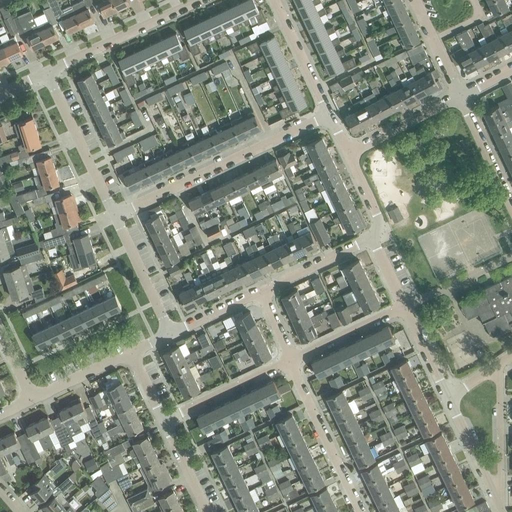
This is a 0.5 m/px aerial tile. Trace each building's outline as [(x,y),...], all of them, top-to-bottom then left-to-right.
[(46,43),(59,37),(53,24),(58,22),(56,18),(51,6),(48,0),(43,0),(41,1),(45,9),(44,9),(45,13),(34,18),(46,43)] [(82,26),(76,13),(72,4),(62,9),(57,0),(48,0),(51,6),(56,18),(61,16),(69,32),(82,26)] [(88,6),(93,3),(90,0),(76,0),(79,5),(78,6),(81,11),(76,13),(82,26),(94,20),(88,6)] [(90,0),(93,3),(98,1),(105,15),(117,9),(112,0),(90,0)] [(128,0),(112,0),(117,9),(130,3),(128,0)] [(254,0),(245,0),(241,2),(247,16),(248,16),(254,13),(259,24),(267,20),(261,8),(259,9),(254,0)] [(320,0),(312,0),(299,6),(304,18),(318,11),(318,10),(315,4),(321,1),(320,0)] [(344,12),(348,10),(343,0),(340,0),(338,1),(341,7),(344,12)] [(391,13),(405,7),(401,0),(390,0),(383,4),(386,9),(389,8),(391,13)] [(494,14),(503,9),(509,7),(505,0),(491,0),(489,2),(494,14)] [(247,16),(241,2),(230,7),(236,21),(237,21),(243,18),(246,25),(251,22),(248,16),(247,16)] [(354,13),(360,10),(357,2),(350,5),(354,13)] [(236,21),(230,7),(219,13),(225,27),(232,24),(235,30),(240,28),(237,21),(236,21)] [(324,7),(318,10),(318,11),(304,18),(309,29),(323,22),(320,16),(327,13),(324,7)] [(393,25),(410,17),(405,7),(391,13),(394,18),(391,19),(393,25)] [(225,27),(219,13),(208,18),(214,32),(213,32),(216,39),(222,36),(219,30),(225,27)] [(46,43),(34,18),(33,16),(21,22),(18,15),(13,18),(19,31),(24,29),(33,49),(46,43)] [(511,47),(511,25),(508,18),(507,15),(502,18),(509,32),(503,35),(510,49),(511,47)] [(19,31),(13,18),(12,16),(4,19),(11,34),(19,31)] [(360,27),(367,24),(364,17),(357,20),(360,27)] [(402,35),(415,28),(410,17),(393,25),(396,31),(399,30),(402,35)] [(214,32),(208,18),(196,23),(203,37),(202,37),(205,44),(211,41),(207,35),(213,32),(214,32)] [(326,29),(323,22),(309,29),(315,40),(328,33),(329,34),(335,31),(333,26),(326,29)] [(499,54),(484,26),(483,22),(478,24),(487,42),(482,45),(489,60),(499,54)] [(203,37),(196,23),(185,29),(190,41),(188,43),(193,55),(201,51),(196,40),(202,37),(203,37)] [(364,34),(371,31),(367,24),(360,27),(364,34)] [(510,49),(503,35),(496,39),(489,24),(484,26),(499,54),(510,49)] [(252,40),(252,39),(250,35),(250,34),(247,27),(241,30),(244,37),(246,42),(252,40)] [(404,47),(420,39),(415,28),(402,35),(404,40),(401,41),(404,47)] [(478,39),(473,42),(467,29),(462,32),(479,65),(489,60),(482,45),(478,39)] [(176,32),(164,38),(171,52),(172,52),(177,49),(183,60),(191,56),(185,44),(182,45),(176,32)] [(467,71),(479,65),(462,32),(456,35),(466,53),(457,58),(462,68),(465,66),(467,71)] [(332,40),(329,34),(328,33),(315,40),(320,51),(334,44),(334,45),(341,42),(338,37),(332,40)] [(261,39),(248,44),(252,53),(263,47),(266,53),(266,54),(280,47),(274,35),(262,41),(261,39)] [(23,54),(19,45),(15,36),(2,42),(4,47),(10,60),(23,54)] [(171,52),(164,38),(153,43),(160,57),(166,54),(169,61),(175,58),(172,52),(171,52)] [(371,49),(378,46),(374,39),(368,42),(371,49)] [(0,64),(10,60),(4,47),(2,42),(0,42),(0,64)] [(160,57),(153,43),(142,48),(149,62),(155,59),(158,66),(164,63),(160,57)] [(425,49),(422,43),(407,50),(410,56),(420,51),(420,52),(425,49)] [(337,51),(334,45),(334,44),(320,51),(325,62),(339,55),(339,56),(346,53),(343,48),(337,51)] [(378,46),(371,49),(374,56),(381,53),(378,46)] [(285,58),(280,47),(266,54),(266,53),(259,56),(262,61),(268,58),(271,64),(272,65),(285,58)] [(149,62),(142,48),(131,54),(137,67),(137,68),(140,75),(145,72),(142,65),(149,62)] [(425,49),(420,52),(420,51),(410,56),(414,63),(428,56),(425,49)] [(359,57),(361,62),(371,58),(368,53),(359,57)] [(137,67),(131,54),(119,59),(125,72),(122,73),(128,85),(136,82),(131,70),(137,68),(137,67)] [(247,54),(240,58),(243,64),(251,60),(247,54)] [(342,62),(339,56),(339,55),(325,62),(331,74),(343,68),(345,70),(357,65),(353,57),(342,62)] [(291,69),(285,58),(272,65),(271,64),(265,67),(267,73),(274,69),(277,76),(291,69)] [(225,77),(232,74),(226,61),(219,65),(224,76),(225,77)] [(110,77),(116,74),(111,63),(103,67),(105,72),(107,71),(110,77)] [(223,77),(224,76),(219,65),(212,68),(215,74),(221,72),(223,77)] [(420,77),(417,70),(415,66),(410,69),(413,75),(412,76),(414,80),(410,83),(417,97),(428,92),(420,77)] [(431,71),(427,74),(423,66),(417,70),(420,77),(428,92),(432,90),(433,92),(442,87),(438,79),(436,81),(431,71)] [(296,81),(291,69),(277,76),(280,82),(273,86),(276,91),(282,88),(282,87),(296,81)] [(410,83),(404,85),(396,70),(391,73),(407,103),(417,97),(410,83)] [(94,79),(98,77),(95,71),(78,79),(83,90),(97,84),(94,79)] [(208,78),(205,72),(205,71),(197,75),(200,82),(208,78)] [(396,108),(407,103),(391,73),(386,75),(394,91),(388,94),(396,108)] [(113,85),(120,82),(116,74),(110,77),(113,85)] [(340,80),(346,90),(357,84),(351,74),(340,80)] [(194,85),(200,82),(197,75),(191,78),(194,85)] [(385,114),(378,99),(376,96),(372,88),(367,78),(362,80),(373,102),(367,105),(375,119),(385,114)] [(217,89),(213,80),(206,84),(208,89),(211,88),(212,91),(217,89)] [(270,85),(268,81),(267,80),(252,87),(255,94),(257,99),(262,97),(260,92),(259,90),(270,85)] [(348,93),(346,90),(340,80),(329,85),(333,92),(339,89),(342,96),(348,93)] [(149,92),(145,84),(144,81),(139,84),(142,89),(132,94),(135,99),(149,92)] [(301,92),(296,81),(282,87),(282,88),(285,94),(279,97),(281,102),(288,99),(287,98),(301,92)] [(145,84),(149,92),(154,90),(150,82),(145,84)] [(176,85),(179,91),(185,88),(182,82),(176,85)] [(89,101),(105,93),(102,87),(99,89),(97,84),(83,90),(89,101)] [(171,95),(179,91),(176,85),(168,89),(171,95)] [(372,88),(376,96),(381,93),(377,86),(372,88)] [(123,98),(129,95),(126,88),(120,91),(123,98)] [(188,105),(196,102),(191,91),(187,93),(188,95),(184,97),(188,105)] [(153,95),(156,102),(164,99),(161,92),(153,95)] [(307,103),(301,92),(287,98),(288,99),(290,105),(279,110),(280,111),(283,118),(295,112),(294,109),(307,103)] [(94,112),(107,105),(104,100),(108,99),(105,93),(89,101),(94,112)] [(385,114),(396,108),(388,94),(378,99),(385,114)] [(126,105),(132,102),(133,102),(129,95),(123,98),(126,105)] [(150,105),(156,102),(153,95),(146,99),(150,105)] [(375,119),(367,105),(364,98),(353,104),(357,110),(364,125),(375,119)] [(182,100),(177,103),(180,110),(185,108),(182,100)] [(489,124),(511,113),(511,100),(510,101),(511,104),(511,107),(502,112),(499,105),(484,112),(489,124)] [(353,131),(364,125),(357,110),(353,104),(348,107),(351,113),(346,116),(353,131)] [(99,122),(116,115),(113,109),(109,111),(107,105),(94,112),(99,122)] [(133,119),(139,116),(136,110),(130,113),(133,119)] [(262,128),(257,118),(254,110),(242,116),(250,133),(262,128)] [(283,118),(280,111),(271,116),(266,118),(269,124),(283,118)] [(511,113),(489,124),(495,134),(510,127),(507,122),(511,119),(511,113)] [(104,133),(117,127),(115,121),(118,120),(116,115),(99,122),(104,133)] [(139,116),(133,119),(136,127),(143,124),(139,116)] [(239,138),(250,133),(242,116),(231,121),(239,138)] [(18,136),(23,135),(37,131),(33,117),(14,123),(18,136)] [(229,143),(239,138),(231,121),(226,123),(221,126),(229,143)] [(218,148),(229,143),(221,126),(215,129),(210,131),(218,148)] [(511,126),(510,127),(495,134),(500,145),(511,139),(511,126)] [(109,144),(126,136),(123,130),(120,132),(117,127),(104,133),(109,144)] [(20,151),(32,147),(41,144),(37,131),(23,135),(25,143),(18,145),(20,151)] [(207,153),(218,148),(210,131),(204,134),(205,137),(200,139),(207,153)] [(146,138),(151,147),(158,144),(154,134),(146,138)] [(306,158),(327,148),(322,137),(307,144),(310,150),(300,155),(302,160),(306,158)] [(144,151),(151,147),(146,138),(139,141),(144,151)] [(207,153),(200,139),(195,142),(194,139),(188,141),(196,158),(207,153)] [(505,156),(511,152),(511,139),(500,145),(505,156)] [(185,163),(196,158),(188,141),(182,144),(184,147),(179,150),(185,163)] [(125,148),(128,155),(130,159),(134,157),(131,153),(135,151),(132,145),(125,148)] [(123,157),(128,155),(125,148),(114,153),(118,162),(124,159),(123,157)] [(317,166),(332,159),(327,148),(306,158),(309,163),(315,160),(317,166)] [(185,163),(179,150),(173,152),(172,149),(167,152),(174,168),(185,163)] [(20,158),(18,151),(18,150),(11,152),(11,154),(0,157),(0,160),(2,164),(10,161),(20,158)] [(290,153),(289,151),(278,156),(284,168),(285,168),(291,165),(298,162),(293,152),(290,153)] [(163,174),(174,168),(167,152),(160,155),(156,157),(163,174)] [(41,173),(55,169),(51,156),(38,160),(35,153),(20,158),(10,161),(11,166),(20,164),(20,166),(30,163),(31,168),(39,166),(41,173)] [(153,179),(163,174),(156,157),(150,159),(145,162),(153,179)] [(283,172),(281,168),(276,159),(265,164),(272,178),(283,172)] [(306,184),(315,180),(338,170),(332,159),(317,166),(320,172),(304,180),(306,184)] [(142,184),(153,179),(145,162),(139,165),(140,168),(135,170),(142,184)] [(274,183),(272,178),(265,164),(254,169),(261,183),(263,188),(274,183)] [(291,165),(285,168),(290,179),(296,176),(291,165)] [(38,189),(50,185),(60,182),(55,169),(41,173),(34,176),(38,189)] [(142,184),(135,170),(130,172),(128,169),(123,172),(131,189),(142,184)] [(250,188),(261,183),(254,169),(243,174),(250,188)] [(328,188),(343,180),(338,170),(315,180),(320,191),(327,187),(328,188)] [(0,183),(0,182),(0,181),(9,178),(7,173),(6,173),(0,175),(0,183)] [(239,193),(250,188),(243,174),(233,179),(239,193)] [(228,198),(239,193),(233,179),(222,184),(228,198)] [(333,198),(348,191),(343,180),(328,188),(333,198)] [(25,189),(22,181),(13,184),(15,192),(25,189)] [(217,203),(228,198),(222,184),(211,190),(217,203)] [(301,187),(295,189),(300,200),(305,198),(306,197),(301,187)] [(20,202),(45,195),(38,197),(35,188),(26,191),(25,189),(17,192),(20,202)] [(207,208),(217,203),(211,190),(200,195),(207,208)] [(338,209),(353,202),(348,191),(333,198),(338,209)] [(59,212),(74,208),(70,194),(48,201),(50,207),(57,205),(59,212)] [(30,207),(47,201),(45,195),(20,202),(28,200),(30,207)] [(195,214),(207,208),(200,195),(189,200),(195,214)] [(285,195),(281,197),(282,200),(283,203),(284,204),(285,206),(290,204),(287,198),(285,195)] [(182,208),(177,198),(176,198),(170,201),(175,211),(182,208)] [(300,200),(299,200),(303,207),(308,204),(305,198),(300,200)] [(270,213),(274,211),(268,200),(258,205),(260,210),(263,216),(270,213)] [(279,209),(285,206),(284,204),(283,203),(282,200),(276,203),(279,209)] [(336,223),(343,220),(358,213),(353,202),(338,209),(341,215),(333,218),(336,223)] [(309,220),(318,216),(314,207),(305,211),(309,220)] [(395,221),(403,218),(398,207),(390,211),(392,210),(396,218),(394,219),(395,221)] [(64,225),(77,222),(78,221),(74,208),(59,212),(54,214),(57,222),(55,223),(56,227),(51,229),(51,230),(46,232),(47,235),(52,234),(53,236),(61,234),(66,232),(64,225)] [(172,222),(179,219),(179,218),(185,215),(182,208),(175,211),(176,212),(169,215),(172,222)] [(257,219),(263,216),(260,210),(254,213),(257,219)] [(168,224),(165,218),(163,213),(146,221),(151,232),(168,224)] [(343,220),(348,231),(358,227),(359,229),(366,225),(362,215),(360,216),(358,213),(343,220)] [(182,226),(189,223),(185,215),(179,218),(179,219),(182,226)] [(211,218),(214,224),(220,221),(217,215),(211,218)] [(0,242),(6,240),(12,238),(7,226),(16,223),(15,221),(14,217),(2,221),(4,226),(0,227),(0,242)] [(203,229),(214,224),(211,218),(205,221),(204,219),(199,222),(203,229)] [(242,227),(248,224),(245,218),(239,221),(242,227)] [(315,233),(325,229),(320,218),(310,222),(315,233)] [(232,231),(242,227),(239,221),(229,225),(232,231)] [(297,232),(292,222),(288,224),(292,233),(286,236),(288,241),(296,256),(306,251),(299,236),(297,232)] [(173,235),(170,229),(168,224),(151,232),(156,243),(173,235)] [(222,232),(221,230),(218,225),(206,230),(210,237),(222,232)] [(189,240),(200,235),(195,226),(189,228),(192,233),(187,236),(189,240)] [(247,238),(253,235),(250,228),(244,231),(247,238)] [(330,239),(326,230),(325,229),(315,233),(320,244),(330,239)] [(247,238),(244,231),(243,230),(237,234),(241,242),(243,242),(251,258),(245,261),(252,276),(263,271),(251,245),(248,238),(247,239),(247,238)] [(318,245),(313,236),(310,230),(299,236),(306,251),(318,245)] [(78,250),(92,246),(88,233),(67,239),(69,244),(76,242),(78,250)] [(288,241),(283,244),(278,233),(272,236),(285,261),(296,256),(288,241)] [(50,243),(50,244),(63,241),(61,234),(53,236),(54,237),(44,240),(45,244),(50,243)] [(161,253),(175,247),(172,242),(176,240),(173,235),(156,243),(161,253)] [(197,245),(203,242),(200,235),(189,240),(194,238),(197,245)] [(274,266),(285,261),(272,236),(268,237),(273,248),(267,251),(274,266)] [(0,256),(4,256),(10,254),(6,240),(0,242),(0,256)] [(39,241),(17,248),(20,258),(43,251),(41,245),(39,241)] [(237,252),(231,241),(224,245),(227,252),(229,255),(237,252)] [(267,251),(261,254),(256,243),(251,245),(263,271),(274,266),(267,251)] [(73,267),(87,263),(96,260),(92,246),(78,250),(69,253),(73,267)] [(183,256),(181,251),(177,252),(175,247),(161,253),(167,265),(183,256)] [(22,264),(34,260),(33,258),(44,254),(43,251),(20,258),(22,264)] [(215,268),(211,261),(206,251),(202,254),(208,266),(220,292),(231,287),(221,267),(220,266),(215,268)] [(227,252),(223,255),(228,264),(221,267),(231,287),(241,282),(234,267),(235,266),(229,255),(227,252)] [(350,278),(364,271),(359,260),(344,267),(350,278)] [(241,282),(252,276),(245,261),(235,266),(234,267),(241,282)] [(40,264),(42,272),(49,270),(47,262),(40,264)] [(179,264),(169,269),(172,275),(182,270),(179,264)] [(9,284),(24,279),(20,266),(4,271),(5,271),(9,284)] [(220,292),(208,266),(202,268),(207,279),(202,282),(209,297),(220,292)] [(78,282),(74,273),(66,277),(62,268),(54,272),(62,289),(78,282)] [(202,282),(196,284),(189,271),(184,273),(189,283),(198,302),(209,297),(202,282)] [(355,289),(370,281),(364,271),(350,278),(355,289)] [(93,279),(96,284),(108,279),(105,273),(93,279)] [(339,283),(346,280),(343,275),(337,278),(339,283)] [(511,328),(511,329),(511,275),(484,288),(486,292),(498,315),(504,312),(511,328)] [(317,293),(325,290),(319,277),(311,280),(317,293)] [(13,297),(22,294),(28,292),(24,279),(9,284),(13,296),(12,297),(13,297)] [(84,290),(96,284),(93,279),(81,285),(84,290)] [(349,305),(375,292),(370,281),(355,289),(357,295),(347,300),(346,299),(344,301),(343,304),(344,307),(349,304),(349,305)] [(187,307),(198,302),(189,283),(184,285),(186,289),(180,292),(187,307)] [(72,295),(84,290),(81,285),(70,290),(72,295)] [(32,297),(46,292),(44,287),(30,292),(32,297)] [(312,290),(300,295),(298,289),(282,296),(287,307),(314,295),(312,290)] [(60,301),(72,295),(70,290),(58,296),(60,301)] [(380,303),(375,292),(349,305),(349,304),(344,307),(337,310),(343,324),(353,319),(350,313),(360,308),(359,306),(362,304),(365,311),(380,303)] [(511,328),(504,312),(498,315),(486,292),(486,293),(461,305),(468,319),(473,316),(471,311),(474,310),(473,308),(476,306),(483,322),(482,323),(486,321),(493,337),(494,337),(493,335),(510,326),(511,328)] [(103,300),(109,313),(122,307),(115,295),(103,300)] [(305,305),(316,300),(314,295),(287,307),(292,318),(307,311),(305,305)] [(63,306),(60,301),(58,296),(46,301),(49,307),(52,305),(55,310),(63,306)] [(98,319),(109,313),(103,300),(92,306),(98,319)] [(37,312),(49,307),(46,301),(35,307),(37,312)] [(86,324),(98,319),(92,306),(80,312),(86,324)] [(25,318),(37,312),(35,307),(22,313),(25,318)] [(230,336),(241,330),(256,323),(250,311),(235,318),(237,323),(227,328),(230,336)] [(321,312),(310,317),(307,311),(292,318),(297,329),(319,319),(324,317),(321,312)] [(341,324),(335,311),(328,315),(333,328),(341,324)] [(74,330),(86,324),(80,312),(68,317),(74,330)] [(63,336),(74,330),(68,317),(56,323),(63,336)] [(314,327),(321,324),(319,319),(297,329),(302,340),(317,333),(314,327)] [(51,341),(63,336),(56,323),(45,328),(51,341)] [(246,340),(261,333),(256,323),(241,330),(246,340)] [(383,346),(386,344),(395,340),(388,326),(376,331),(383,346)] [(39,347),(51,341),(45,328),(33,334),(39,347)] [(370,352),(371,351),(383,346),(376,331),(363,337),(370,352)] [(198,336),(203,347),(209,344),(204,333),(198,336)] [(251,351),(266,344),(261,333),(246,340),(251,351)] [(357,358),(361,356),(370,352),(363,337),(350,344),(357,358)] [(226,346),(222,338),(214,343),(218,350),(226,346)] [(190,353),(189,351),(185,342),(171,349),(170,346),(161,351),(166,361),(168,360),(169,363),(190,353)] [(203,347),(200,349),(202,354),(213,349),(211,343),(209,344),(203,347)] [(266,344),(251,351),(257,362),(272,355),(266,344)] [(344,364),(345,364),(357,358),(350,344),(337,350),(344,364)] [(241,356),(248,353),(245,348),(238,351),(241,356)] [(190,367),(195,365),(193,360),(199,357),(196,350),(190,353),(169,363),(175,374),(190,367)] [(331,371),(343,365),(344,364),(337,350),(324,356),(331,371)] [(392,350),(387,353),(391,362),(405,355),(402,350),(394,353),(392,350)] [(248,353),(241,356),(241,357),(237,359),(239,363),(250,358),(248,353)] [(386,364),(391,362),(387,353),(382,355),(386,364)] [(319,376),(331,371),(324,356),(312,362),(319,376)] [(397,379),(412,371),(407,360),(391,367),(397,379)] [(360,365),(365,374),(370,372),(366,362),(360,365)] [(359,377),(365,374),(360,365),(355,368),(359,377)] [(195,378),(190,367),(175,374),(180,385),(195,378)] [(212,370),(199,376),(201,381),(214,375),(212,370)] [(402,390),(418,382),(412,371),(397,379),(402,390)] [(338,387),(344,384),(340,375),(334,378),(338,387)] [(375,389),(385,384),(383,379),(376,382),(373,376),(369,377),(375,389)] [(200,389),(196,380),(195,378),(180,385),(185,396),(200,389)] [(332,390),(338,387),(334,378),(329,380),(330,382),(326,385),(326,386),(323,388),(325,390),(328,392),(332,390)] [(281,394),(274,380),(262,386),(269,400),(281,394)] [(113,399),(127,392),(122,381),(116,384),(116,383),(114,384),(114,385),(108,388),(111,393),(101,398),(99,392),(90,396),(95,408),(101,405),(113,399)] [(361,395),(372,391),(369,385),(369,386),(367,382),(362,385),(363,388),(358,390),(361,395)] [(408,401),(423,394),(418,382),(402,390),(408,401)] [(375,389),(377,394),(387,390),(385,384),(375,389)] [(256,406),(257,406),(269,400),(262,386),(249,392),(256,406)] [(333,409),(347,402),(342,390),(327,397),(333,409)] [(363,401),(374,396),(372,391),(361,395),(363,401)] [(119,410),(133,404),(127,392),(113,399),(101,405),(103,410),(109,407),(113,414),(119,410)] [(242,413),(254,407),(256,406),(249,392),(236,398),(242,413)] [(413,412),(429,405),(423,394),(408,401),(413,412)] [(88,413),(84,406),(80,397),(69,402),(70,405),(83,432),(92,428),(100,445),(102,444),(106,450),(110,448),(105,438),(102,432),(97,421),(96,419),(89,423),(85,414),(88,413)] [(229,419),(242,413),(236,398),(223,404),(229,419)] [(338,420),(353,413),(347,402),(333,409),(338,420)] [(385,412),(396,407),(393,402),(383,407),(385,412)] [(118,425),(138,415),(133,404),(119,410),(121,416),(115,419),(118,425)] [(216,425),(228,419),(229,419),(223,404),(209,411),(216,425)] [(86,437),(83,432),(70,405),(60,410),(67,426),(61,428),(68,443),(74,440),(75,442),(86,437)] [(278,405),(272,407),(276,416),(282,414),(282,413),(278,405)] [(418,424),(434,416),(429,405),(413,412),(418,424)] [(271,419),(276,416),(272,407),(266,410),(271,419)] [(388,417),(394,414),(398,412),(396,407),(385,412),(388,417)] [(372,418),(382,413),(380,408),(369,413),(372,418)] [(204,431),(216,425),(209,411),(197,416),(204,431)] [(344,431),(358,425),(353,413),(338,420),(344,431)] [(382,413),(372,418),(375,423),(385,418),(382,413)] [(281,433),(298,426),(292,414),(276,422),(281,433)] [(130,434),(136,431),(138,430),(137,429),(143,427),(138,415),(118,425),(108,430),(102,432),(105,438),(110,435),(110,436),(121,431),(127,428),(130,434)] [(68,443),(61,428),(55,431),(48,416),(37,421),(49,447),(55,444),(57,448),(68,443)] [(424,435),(431,432),(440,428),(434,416),(418,424),(424,435)] [(246,420),(251,429),(256,426),(251,417),(246,420)] [(102,421),(101,420),(100,419),(97,421),(102,432),(108,430),(103,420),(102,421)] [(245,432),(251,429),(246,420),(240,423),(245,432)] [(44,449),(49,447),(37,421),(26,426),(33,441),(28,444),(30,448),(35,460),(37,463),(42,461),(41,457),(38,451),(44,449)] [(396,434),(407,429),(404,424),(394,429),(396,434)] [(349,443),(364,436),(358,425),(344,431),(349,443)] [(287,445),(303,437),(298,426),(281,433),(287,445)] [(220,432),(224,441),(229,438),(225,429),(220,432)] [(407,429),(396,434),(398,440),(399,439),(400,442),(404,440),(403,437),(409,435),(407,429)] [(383,441),(393,436),(391,430),(380,436),(383,441)] [(21,445),(19,441),(15,432),(4,437),(10,450),(21,445)] [(210,448),(224,441),(220,432),(214,434),(215,437),(207,441),(210,448)] [(432,451),(447,444),(442,432),(426,440),(432,451)] [(259,444),(270,439),(268,434),(257,439),(259,444)] [(134,456),(153,448),(148,436),(142,438),(141,438),(133,442),(135,448),(131,450),(134,456)] [(354,454),(369,447),(364,436),(349,443),(354,454)] [(393,436),(383,441),(385,446),(396,441),(393,436)] [(16,462),(13,456),(10,450),(4,437),(0,438),(0,454),(4,453),(10,465),(16,462)] [(292,456),(308,448),(303,437),(287,445),(292,456)] [(270,439),(259,444),(262,449),(273,444),(270,439)] [(246,450),(256,445),(254,440),(244,445),(246,450)] [(126,460),(122,452),(126,449),(123,442),(110,448),(106,450),(105,451),(109,461),(112,468),(119,464),(126,460)] [(437,462),(453,455),(447,444),(432,451),(437,462)] [(218,464),(233,456),(227,445),(212,452),(218,464)] [(256,445),(246,450),(248,455),(259,451),(256,445)] [(409,462),(420,457),(414,445),(404,450),(409,462)] [(360,466),(369,461),(374,459),(369,447),(354,454),(360,466)] [(29,463),(35,460),(30,448),(23,451),(29,463)] [(144,466),(159,459),(153,448),(134,456),(137,463),(142,461),(144,466)] [(293,469),(298,467),(314,459),(308,448),(292,456),(288,458),(293,469)] [(443,474),(458,466),(453,455),(437,462),(443,474)] [(223,475),(238,468),(233,456),(218,464),(223,475)] [(270,466),(281,461),(278,456),(268,461),(270,466)] [(9,471),(8,472),(1,457),(0,457),(0,472),(1,474),(0,475),(6,482),(9,480),(11,483),(14,481),(12,478),(9,471)] [(99,467),(94,457),(84,462),(89,472),(99,467)] [(420,457),(409,462),(412,467),(422,462),(420,457)] [(57,463),(50,469),(55,474),(66,464),(61,458),(55,460),(57,463)] [(395,468),(406,463),(404,458),(393,463),(395,468)] [(75,471),(81,465),(76,459),(73,461),(72,464),(73,469),(75,471)] [(145,479),(164,470),(159,459),(144,466),(147,471),(142,473),(145,479)] [(303,478),(319,471),(314,459),(298,467),(303,478)] [(103,473),(108,470),(112,468),(109,461),(100,467),(101,469),(103,473)] [(278,469),(283,467),(281,461),(270,466),(273,472),(278,469)] [(257,473),(267,468),(265,463),(254,468),(257,473)] [(368,482),(382,475),(377,463),(362,470),(368,482)] [(406,463),(395,468),(398,473),(409,468),(406,463)] [(117,478),(118,478),(127,473),(128,473),(124,466),(121,468),(119,464),(112,468),(117,478)] [(448,485),(463,478),(458,466),(443,474),(448,485)] [(112,480),(117,478),(112,468),(108,470),(112,480)] [(229,486),(244,479),(238,468),(223,475),(229,486)] [(267,468),(257,473),(259,478),(260,478),(263,483),(272,479),(269,474),(270,473),(267,468)] [(108,482),(112,480),(108,470),(103,473),(104,477),(108,482)] [(155,488),(162,485),(164,484),(163,484),(172,480),(169,473),(166,474),(164,470),(145,479),(147,484),(152,482),(155,488)] [(58,486),(63,492),(74,482),(74,481),(76,479),(77,474),(75,471),(58,486)] [(308,490),(316,487),(325,482),(319,471),(303,478),(308,490)] [(118,478),(123,489),(133,484),(127,473),(118,478)] [(38,503),(45,496),(51,491),(47,487),(52,483),(44,474),(31,485),(32,486),(34,484),(37,488),(30,494),(38,503)] [(373,493),(388,486),(382,475),(368,482),(373,493)] [(420,484),(430,480),(428,475),(417,479),(420,484)] [(453,496),(469,489),(463,478),(448,485),(453,496)] [(234,497),(249,490),(244,479),(229,486),(234,497)] [(281,489),(292,484),(289,479),(279,484),(281,489)] [(430,480),(420,484),(422,489),(433,485),(430,480)] [(406,491),(417,486),(414,481),(404,486),(406,491)] [(96,490),(96,494),(98,496),(109,487),(105,483),(97,489),(96,490)] [(284,494),(294,489),(292,484),(281,489),(284,494)] [(268,495),(278,491),(276,485),(265,490),(268,495)] [(378,504),(393,497),(388,486),(373,493),(378,504)] [(417,486),(406,491),(409,496),(419,491),(417,486)] [(118,504),(112,492),(110,487),(98,497),(110,510),(118,504)] [(317,506),(332,499),(327,487),(311,494),(317,506)] [(131,506),(151,496),(147,488),(127,498),(131,506)] [(474,501),(474,500),(469,489),(453,496),(459,508),(474,501)] [(162,510),(179,502),(174,490),(168,493),(167,493),(159,497),(162,504),(160,505),(162,510)] [(239,509),(254,501),(249,490),(234,497),(239,509)] [(278,491),(268,495),(270,501),(280,496),(278,491)] [(53,511),(67,500),(63,496),(59,492),(41,507),(45,511),(53,511)] [(134,511),(137,511),(154,503),(151,496),(131,506),(134,511)] [(382,511),(390,511),(399,508),(393,497),(378,504),(382,511)] [(431,507),(441,502),(439,497),(428,502),(431,507)] [(319,511),(332,511),(338,510),(332,499),(317,506),(319,511)] [(77,511),(71,505),(67,500),(53,511),(77,511)] [(241,511),(259,511),(254,501),(239,509),(241,511)] [(184,511),(179,502),(162,510),(160,511),(184,511)] [(441,502),(431,507),(432,511),(433,511),(444,507),(441,502)] [(416,511),(420,511),(428,509),(425,503),(415,508),(416,511)]
